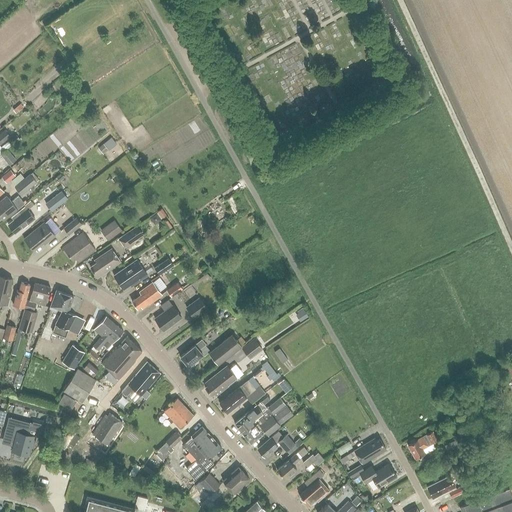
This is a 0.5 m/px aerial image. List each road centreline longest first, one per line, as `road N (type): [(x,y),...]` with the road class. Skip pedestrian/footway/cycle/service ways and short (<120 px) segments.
road 1 (residential): [(429,511),(146,0)]
road 2 (tertiary): [(296,511),(113,305),(71,282),(15,270)]
